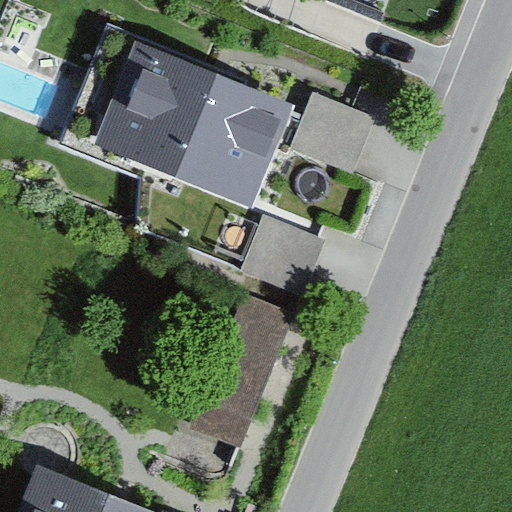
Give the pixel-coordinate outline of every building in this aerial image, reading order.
[(246,198),(283,107),(112,38),(91,90),(104,96),(85,142),(181,181),(184,173),(246,198)] [(369,114),(314,92),(291,148),(347,170),(369,114)] [(320,236),(264,214),(242,272),(297,293),(320,236)] [(247,295),(196,423),(244,442),(295,313),(247,295)] [(138,511),(41,472),(25,511),(138,511)]
